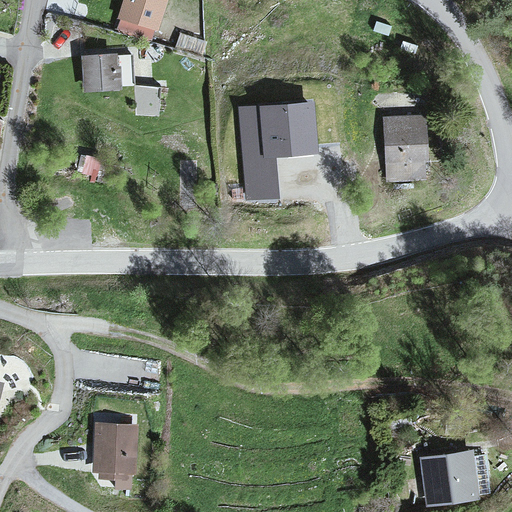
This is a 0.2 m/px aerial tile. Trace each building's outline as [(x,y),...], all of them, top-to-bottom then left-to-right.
[(169,0),(120,0),(112,28),(155,42),(169,0)] [(117,53),(82,56),(85,92),(119,89),(117,53)] [(160,111),(161,81),(137,80),(136,110),(160,111)] [(318,153),(315,102),(241,107),(246,199),(279,197),(276,155),(318,153)] [(419,116),(376,117),(378,187),(423,183),(419,116)] [(133,428),(91,428),(93,479),(135,479),(133,428)] [(468,451),(420,457),(427,510),(477,503),(468,451)]
